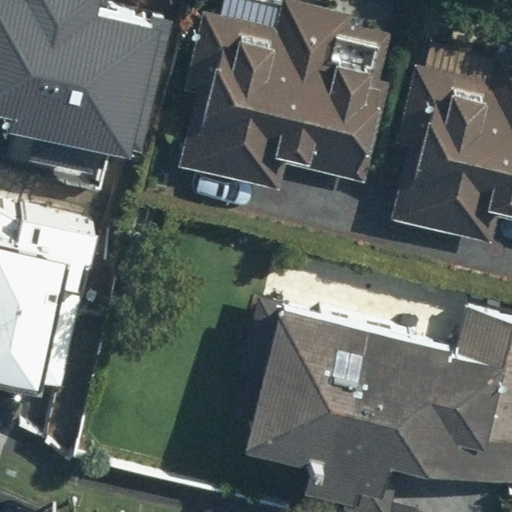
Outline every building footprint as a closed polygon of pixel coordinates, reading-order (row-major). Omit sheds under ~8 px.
[(26,0),(23,17),(0,12),(0,85),(9,88),(2,121),(57,129),(95,137),(97,129),(141,138),(164,27),(82,10),(83,0),(26,0)] [(348,19),(349,10),(283,0),(280,0),(275,37),(197,24),(175,168),(285,185),(289,163),(356,174),(363,128),(370,129),(377,86),(371,85),(380,25),(348,19)] [(501,239),(503,222),(511,223),(511,64),(415,51),(396,195),(412,197),(408,227),(501,239)] [(0,372),(55,385),(91,229),(0,207),(0,372)] [(242,367),(251,369),(233,442),(309,461),(304,480),(378,498),(388,459),(511,489),(511,307),(280,250),(270,292),(261,290),(242,367)]
